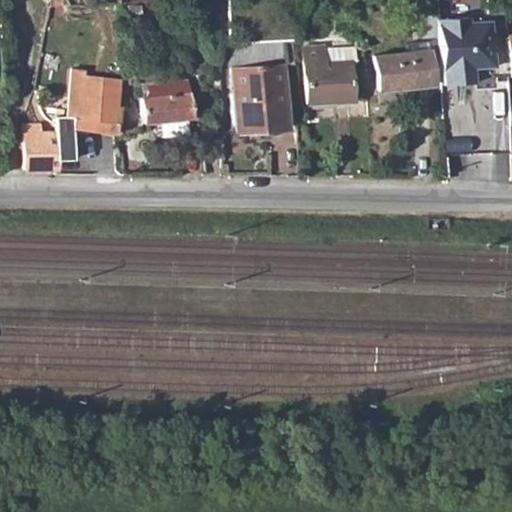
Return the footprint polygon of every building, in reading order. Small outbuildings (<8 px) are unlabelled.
[(257,0),(217,0),(218,11),(257,10),(257,0)] [(136,6),(125,6),(125,19),(137,19),(136,6)] [(467,16),(435,18),(437,42),(439,83),(490,81),(487,20),(467,21),(467,16)] [(318,31),(308,31),(308,40),(318,39),(318,31)] [(323,46),(300,47),(304,105),(349,101),(345,62),(353,61),(352,47),(323,49),(323,46)] [(426,51),(371,56),(375,90),(430,85),(426,51)] [(282,66),(229,70),(229,133),(247,132),(247,135),(268,133),(268,130),(285,129),(282,66)] [(71,69),(67,96),(77,98),(75,117),(71,117),(69,128),(114,134),(116,110),(113,109),(115,81),(81,75),(81,70),(71,69)] [(148,95),(138,96),(140,120),(158,118),(160,135),(186,133),(185,117),(190,116),(189,92),(187,92),(186,81),(147,85),(148,95)] [(67,96),(65,117),(71,117),(75,117),(77,98),(67,96)] [(17,135),(3,136),(4,171),(54,169),(53,134),(39,134),(38,126),(18,126),(17,135)] [(220,130),(219,130),(201,130),(202,160),(221,160),(220,130)]
